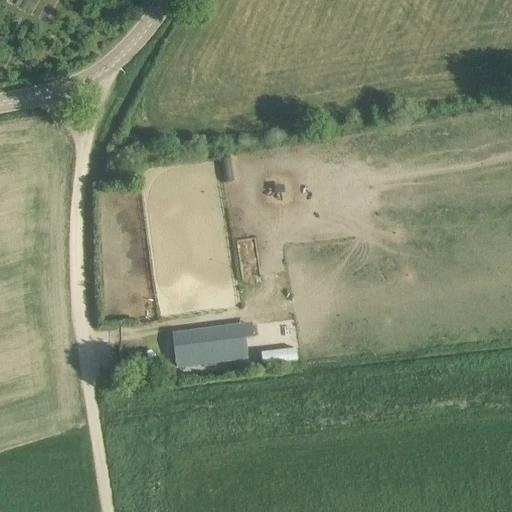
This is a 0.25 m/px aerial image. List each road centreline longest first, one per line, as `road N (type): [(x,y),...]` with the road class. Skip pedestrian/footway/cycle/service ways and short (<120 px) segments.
road 1 (track): [(47,98),(84,128),(80,315),(107,511)]
road 2 (tertiary): [(0,106),(96,80),(162,0)]
